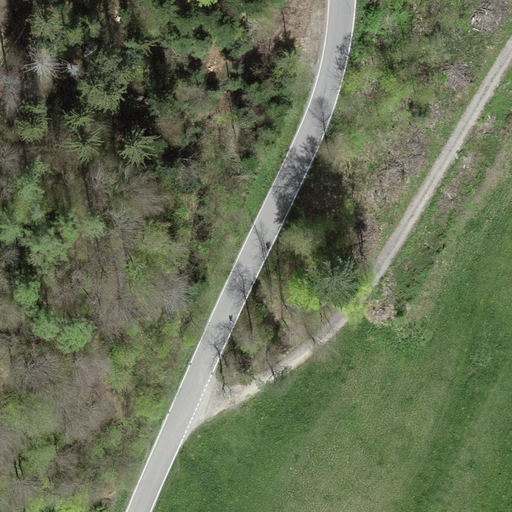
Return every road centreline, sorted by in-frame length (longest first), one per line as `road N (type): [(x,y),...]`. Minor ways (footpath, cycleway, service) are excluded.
road 1 (tertiary): [(140,511),(317,116),(342,0)]
road 2 (track): [(511,47),(361,291),(272,371),(178,420)]
road 3 (track): [(295,0),(238,76),(212,149)]
